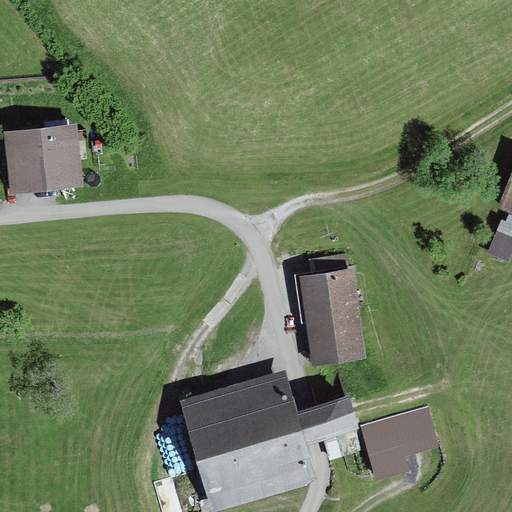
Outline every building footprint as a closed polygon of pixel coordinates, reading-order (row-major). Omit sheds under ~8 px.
[(72,123),(2,132),(10,194),(80,185),(72,123)] [(511,166),(500,211),(511,214),(511,166)] [(354,263),(302,270),(314,360),(366,353),(354,263)] [(286,365),(182,393),(212,507),(305,482),(317,472),(307,434),(358,420),(349,386),(296,401),(286,365)] [(432,406),(364,427),(380,476),(447,455),(432,406)]
